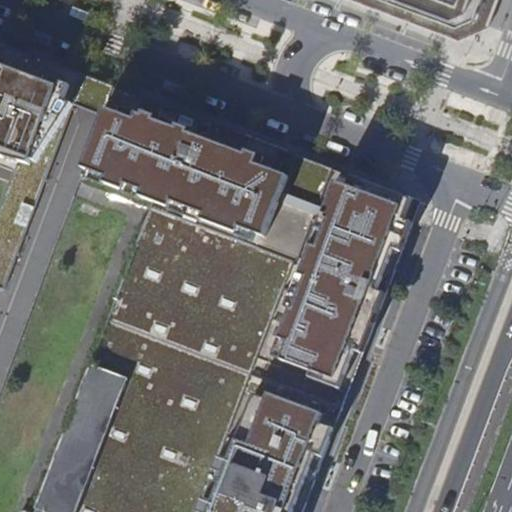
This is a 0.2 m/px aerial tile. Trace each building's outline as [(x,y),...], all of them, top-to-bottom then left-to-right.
[(353,0),(459,40),(487,27),(498,0),(353,0)] [(89,111),(104,117),(110,101),(403,212),(384,263),(397,270),(423,203),(100,81),(0,43),(0,59),(82,90),(75,106),(89,111)] [(0,167),(14,173),(45,185),(75,106),(82,90),(0,59),(0,167)] [(403,212),(110,101),(104,117),(81,176),(154,203),(32,511),(304,511),(397,270),(383,265),(384,263),(403,212)] [(45,185),(14,173),(0,210),(0,289),(3,291),(45,185)]
